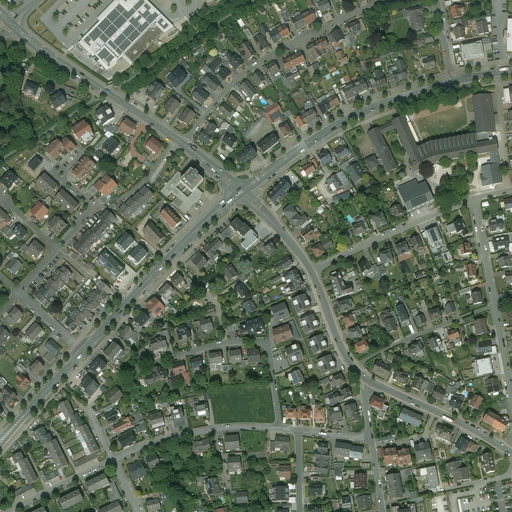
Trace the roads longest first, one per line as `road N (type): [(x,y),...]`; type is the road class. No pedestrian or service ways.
road 1 (residential): [(183,144),(263,59),(373,6),(407,0)]
road 2 (secondary): [(239,192),(344,120),(452,82)]
road 3 (secondary): [(82,351),(239,192)]
road 4 (secondary): [(183,144),(11,22)]
road 5 (residential): [(473,199),(309,272)]
road 6 (secondary): [(510,452),(371,382)]
road 7 (residential): [(354,369),(494,307)]
road 8 (residential): [(279,428),(267,341),(225,342)]
road 9 (secondary): [(0,442),(82,351)]
